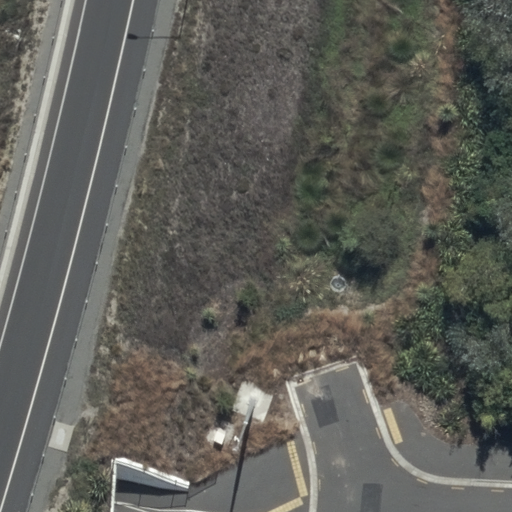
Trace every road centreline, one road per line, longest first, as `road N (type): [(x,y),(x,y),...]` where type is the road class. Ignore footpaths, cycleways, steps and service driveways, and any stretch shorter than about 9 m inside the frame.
road 1 (trunk): [(108,0),(0,428)]
road 2 (unclassified): [(323,375),(361,511)]
